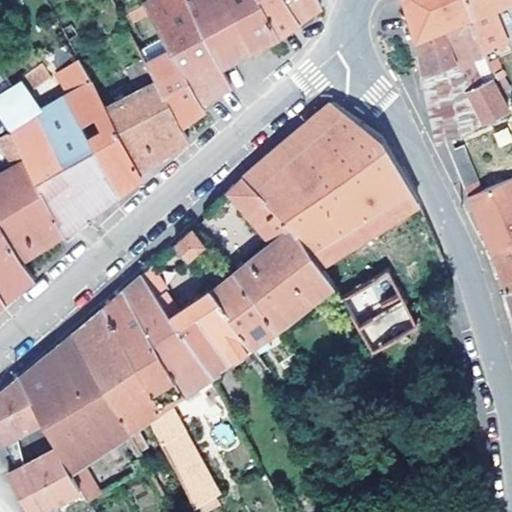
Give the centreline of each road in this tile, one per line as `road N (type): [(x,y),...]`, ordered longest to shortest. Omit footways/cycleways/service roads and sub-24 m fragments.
road 1 (residential): [(0,349),(349,42)]
road 2 (residential): [(511,457),(506,404),(460,238),(349,42)]
